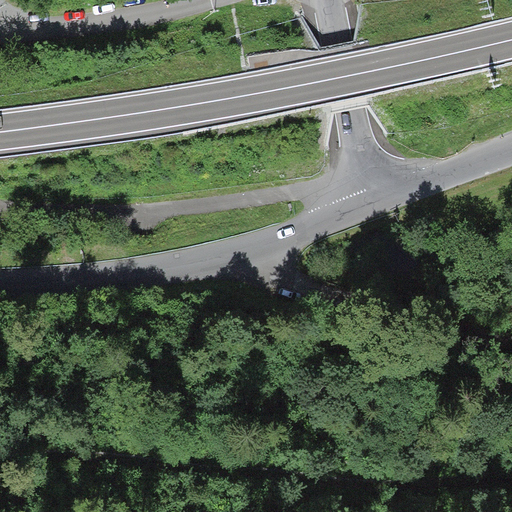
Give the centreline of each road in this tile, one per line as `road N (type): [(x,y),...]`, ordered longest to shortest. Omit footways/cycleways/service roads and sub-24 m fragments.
road 1 (trunk): [(511,42),(292,88),(0,131)]
road 2 (unclassified): [(369,202),(226,252),(72,278),(0,278)]
road 3 (track): [(0,207),(110,213),(248,197),(359,170)]
road 4 (track): [(0,454),(52,438),(261,475)]
road 5 (track): [(261,475),(360,482),(511,474)]
road 6 (track): [(294,278),(511,341)]
road 7 (unclassified): [(323,0),(369,202)]
road 8 (unclassified): [(511,149),(369,202)]
